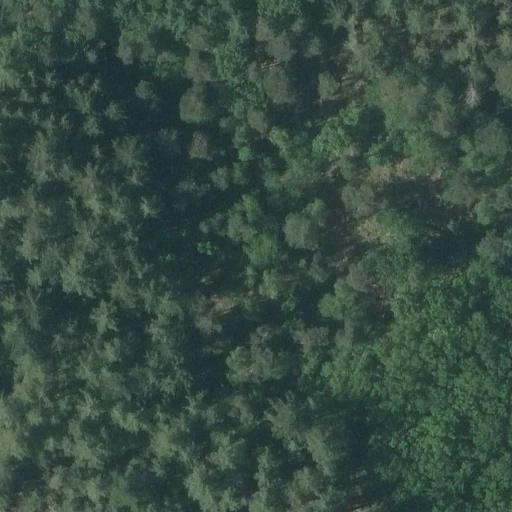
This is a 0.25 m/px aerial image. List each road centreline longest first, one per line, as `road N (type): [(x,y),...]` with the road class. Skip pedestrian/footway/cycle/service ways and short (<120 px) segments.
road 1 (track): [(313,0),(511,339)]
road 2 (track): [(494,309),(193,511)]
